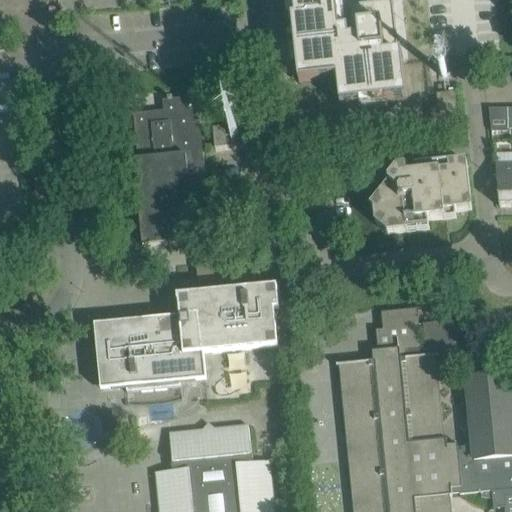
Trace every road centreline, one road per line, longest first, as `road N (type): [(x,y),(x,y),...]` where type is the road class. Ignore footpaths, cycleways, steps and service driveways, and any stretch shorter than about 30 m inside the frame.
road 1 (residential): [(0,337),(25,334),(53,314),(68,289),(52,49)]
road 2 (unknown): [(373,0),(381,58),(370,78),(353,71),(346,0)]
road 3 (residential): [(488,253),(472,96)]
road 4 (residential): [(396,262),(339,267),(302,243),(267,246)]
